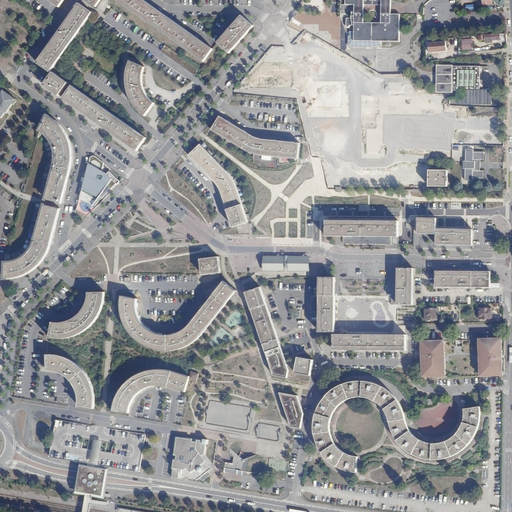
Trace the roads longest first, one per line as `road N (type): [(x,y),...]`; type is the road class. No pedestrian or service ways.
road 1 (residential): [(212,494),(218,438),(24,405),(1,423)]
road 2 (residential): [(408,361),(321,362),(292,508)]
road 3 (residential): [(315,249),(316,212),(511,211)]
road 4 (unknown): [(454,388),(459,410),(451,427),(437,431),(419,426),(408,401),(381,376),(315,389)]
road 5 (residential): [(315,249),(339,257),(511,262)]
road 6 (secondary): [(0,463),(123,487),(186,490)]
road 7 (secondary): [(186,490),(44,463),(10,437)]
road 8 (residential): [(41,100),(15,82),(74,0)]
road 9 (residential): [(511,327),(414,329),(408,361)]
road 10 (residential): [(155,0),(172,9),(251,9),(273,24)]
road 11 (unknown): [(286,38),(315,157)]
road 12 (residential): [(408,361),(414,380),(430,390),(511,387)]
